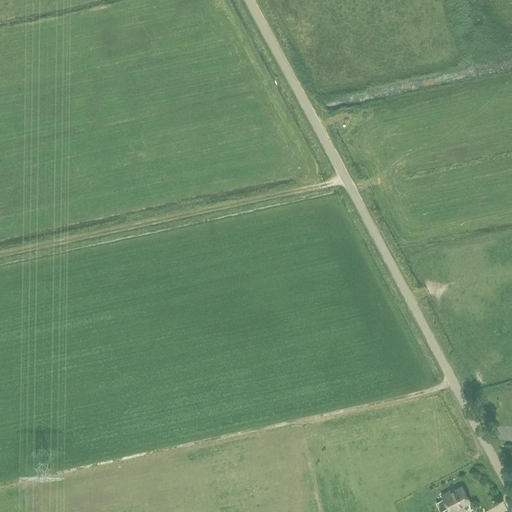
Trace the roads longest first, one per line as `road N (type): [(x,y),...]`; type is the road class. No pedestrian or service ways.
road 1 (unclassified): [(511,492),(248,0)]
road 2 (track): [(0,487),(453,384)]
road 3 (track): [(0,254),(344,178)]
